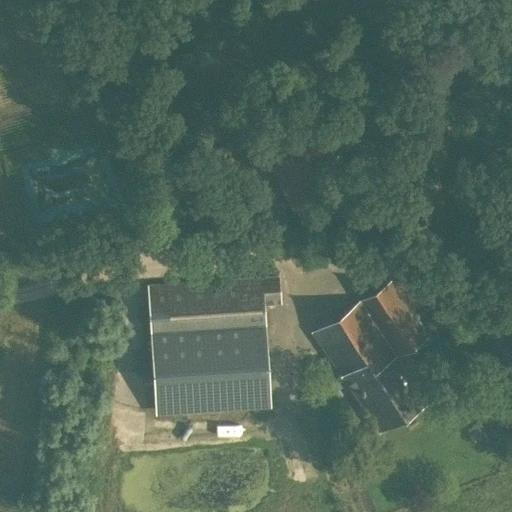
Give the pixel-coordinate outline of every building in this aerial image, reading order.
[(215,141),(205,147),(223,187),(250,177),(239,148),(268,133),(219,34),(173,57),(215,141)] [(268,161),(293,209),(340,184),(314,138),(268,161)] [(195,200),(203,219),(233,207),(225,188),(195,200)] [(148,283),(154,410),(268,404),(263,304),(281,303),(279,275),(148,283)] [(390,280),(312,331),(342,374),(341,375),(379,429),(428,400),(397,354),(426,335),(390,280)] [(114,454),(117,511),(268,503),(265,446),(114,454)]
